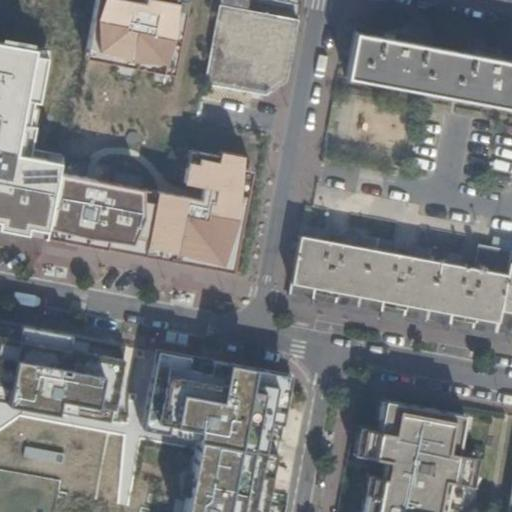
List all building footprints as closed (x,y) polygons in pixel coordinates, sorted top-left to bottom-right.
[(180,0),(83,0),(74,52),(122,60),(169,68),(180,0)] [(302,16),(226,0),(209,85),(270,96),(282,88),(283,85),(286,85),(290,81),(302,16)] [(511,41),(343,9),(333,72),(511,104),(511,41)] [(75,32),(0,19),(0,228),(35,233),(75,32)] [(52,151),(49,165),(35,233),(243,275),(271,134),(173,114),(161,173),(52,151)] [(307,222),(305,234),(330,238),(332,226),(307,222)] [(305,234),(294,291),(357,304),(511,332),(511,248),(485,244),(480,267),(450,261),(452,249),(438,246),(436,259),(381,248),(384,236),(370,233),(367,245),(330,238),(305,234)] [(511,332),(357,304),(294,291),(292,302),(431,327),(511,342),(511,332)] [(0,395),(113,413),(125,354),(0,323),(0,395)] [(274,374),(173,363),(154,430),(190,441),(278,441),(287,396),(274,374)] [(388,417),(391,399),(385,398),(382,416),(388,417)] [(468,438),(472,414),(391,399),(388,417),(386,427),(371,424),(366,451),(382,454),(391,456),(388,473),(379,471),(371,511),(378,511),(452,511),(459,480),(473,483),(479,453),(464,451),(467,438),(468,438)] [(366,451),(371,424),(365,423),(360,450),(366,451)] [(479,453),(473,483),(478,484),(484,454),(479,453)] [(371,511),(379,471),(373,470),(366,510),(371,511)] [(267,511),(273,485),(192,482),(182,511),(267,511)]
